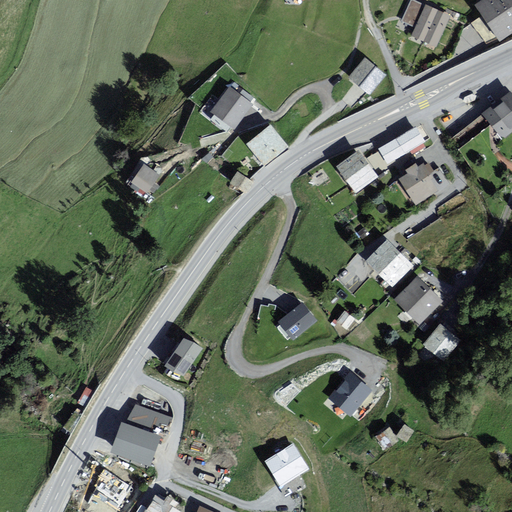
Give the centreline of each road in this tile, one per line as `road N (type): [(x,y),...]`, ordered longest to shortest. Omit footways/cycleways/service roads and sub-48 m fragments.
road 1 (tertiary): [(49,511),(128,366),(248,200),(307,153),(511,54)]
road 2 (unknown): [(128,366),(168,389),(177,404),(157,476),(232,511)]
road 3 (unknown): [(368,16),(347,68),(278,113),(268,111)]
